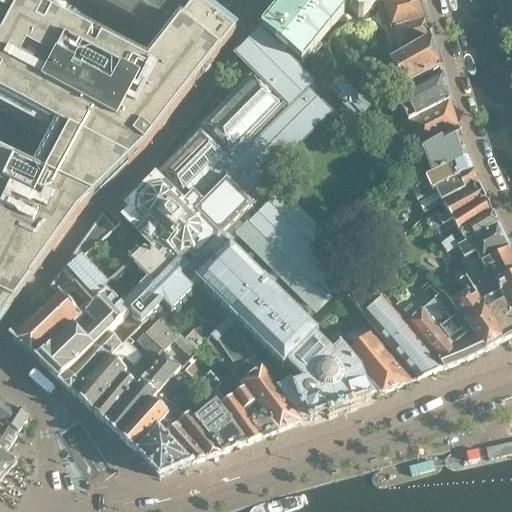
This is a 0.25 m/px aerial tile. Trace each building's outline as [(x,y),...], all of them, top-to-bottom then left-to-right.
[(0,0),(0,324),(38,271),(54,249),(79,215),(91,203),(108,186),(144,152),(152,141),(163,126),(170,119),(235,37),(199,7),(198,9),(195,9),(194,8),(167,42),(167,43),(84,0),(0,0)] [(84,0),(167,43),(167,42),(194,8),(195,9),(198,9),(199,7),(196,5),(200,0),(84,0)] [(286,0),(260,32),(261,32),(293,59),(299,64),(301,66),(302,64),(303,65),(348,11),(357,18),(362,19),(375,3),(382,1),(386,0),(286,0)] [(418,0),(386,0),(382,1),(390,28),(424,19),(418,0)] [(424,19),(390,28),(393,38),(399,57),(406,52),(429,39),(428,38),(430,37),(424,19)] [(406,52),(399,57),(389,63),(397,75),(405,88),(439,70),(430,37),(428,38),(429,39),(406,52)] [(264,282),(272,288),(286,275),(321,310),(335,296),(337,300),(360,277),(265,184),(336,112),(293,70),(299,64),(293,59),(288,65),(266,43),(242,67),(253,77),(283,107),(254,136),(264,145),(226,182),(252,207),(220,238),(230,248),(244,233),(279,268),(266,282),(265,281),(264,282)] [(340,76),(326,87),(358,120),(371,108),(353,90),(340,76)] [(394,100),(407,122),(449,102),(442,77),(438,78),(438,76),(394,100)] [(120,304),(118,305),(128,314),(127,315),(128,316),(120,324),(121,325),(132,336),(139,328),(140,329),(162,306),(171,314),(192,293),(184,284),(190,278),(229,316),(228,317),(237,325),(283,370),(286,367),(303,384),(295,387),(291,388),(301,411),(294,413),(300,423),(303,422),(307,420),(307,421),(309,420),(310,422),(313,420),(313,422),(317,420),(318,419),(318,418),(323,416),(323,417),(325,416),(325,417),(326,416),(328,420),(334,417),(341,414),(348,411),(349,412),(355,410),(354,406),(355,406),(355,405),(363,402),(364,403),(368,402),(367,401),(371,399),(370,398),(378,395),(378,396),(379,396),(361,372),(347,356),(340,349),(334,356),(316,338),(319,335),(273,290),(273,289),(272,288),(264,282),(230,248),(220,238),(252,207),(226,182),(264,145),(254,136),(283,107),(253,77),(200,130),(155,176),(123,208),(128,213),(120,220),(135,236),(146,248),(130,263),(107,284),(103,288),(105,290),(132,265),(147,281),(124,305),(121,303),(120,304)] [(449,102),(407,122),(423,149),(458,130),(449,102)] [(421,150),(421,151),(431,176),(468,160),(458,130),(423,149),(421,150)] [(416,202),(420,200),(431,193),(473,173),(468,160),(431,176),(409,187),(416,202)] [(431,193),(420,200),(423,208),(424,208),(427,213),(440,204),(477,185),(473,173),(431,193)] [(409,189),(407,181),(394,191),(400,199),(411,192),(409,189)] [(443,207),(448,215),(441,219),(436,216),(425,223),(431,233),(451,220),(485,201),(479,188),(443,207)] [(485,201),(451,220),(431,233),(440,246),(451,238),(446,231),(454,225),(460,234),(492,214),(485,201)] [(102,217),(69,263),(62,273),(50,290),(56,294),(68,282),(71,286),(74,284),(94,306),(106,294),(103,289),(103,288),(107,284),(82,259),(120,227),(108,213),(102,217)] [(492,214),(460,234),(462,240),(454,244),(451,238),(440,246),(446,255),(497,225),(492,214)] [(495,284),(511,276),(511,255),(497,225),(446,255),(448,259),(461,266),(472,281),(467,284),(478,303),(498,291),(495,284)] [(511,276),(495,284),(501,296),(511,318),(511,276)] [(463,294),(448,304),(484,353),(497,347),(503,343),(503,342),(485,314),(483,310),(478,303),(467,284),(465,280),(457,285),(463,294)] [(347,298),(362,317),(379,337),(378,338),(397,359),(416,383),(417,382),(443,371),(404,326),(380,299),(366,282),(347,298)] [(11,339),(10,339),(37,363),(73,329),(81,320),(75,314),(86,304),(75,291),(64,302),(56,294),(13,336),(11,335),(9,337),(11,339)] [(73,329),(37,363),(59,383),(75,399),(121,347),(108,336),(120,324),(128,316),(127,315),(128,314),(118,305),(106,294),(94,306),(85,316),(96,328),(83,340),(73,329)] [(442,294),(421,311),(465,362),(481,355),(484,353),(448,304),(442,294)] [(494,309),(485,314),(503,342),(511,337),(511,318),(501,296),(498,297),(497,295),(489,300),(494,309)] [(421,311),(404,326),(443,371),(465,362),(421,311)] [(160,321),(145,336),(161,352),(164,353),(174,344),(179,339),(160,321)] [(330,339),(347,356),(361,372),(379,396),(411,384),(393,362),(370,335),(368,336),(359,326),(345,339),(338,331),(330,339)] [(217,343),(235,369),(250,358),(230,330),(217,343)] [(143,335),(136,343),(154,359),(161,352),(145,336),(143,335)] [(179,339),(174,344),(188,357),(193,352),(179,339)] [(121,347),(75,399),(92,414),(124,377),(126,375),(118,367),(124,360),(133,368),(142,357),(125,342),(121,347)] [(137,389),(104,425),(118,439),(150,402),(151,403),(173,379),(180,371),(163,356),(158,362),(140,382),(138,382),(134,387),(137,389)] [(239,368),(233,372),(242,384),(260,370),(250,358),(239,368)] [(416,383),(397,359),(393,362),(411,384),(416,383)] [(204,378),(187,363),(181,370),(198,385),(206,395),(219,386),(209,373),(204,378)] [(261,369),(260,370),(242,384),(240,385),(244,391),(255,406),(261,414),(276,434),(301,424),(301,423),(303,422),(300,423),(294,413),(293,414),(276,391),(277,391),(261,369)] [(150,402),(118,439),(135,454),(158,429),(168,418),(158,409),(164,402),(164,403),(170,397),(176,384),(178,383),(180,385),(187,377),(180,371),(173,379),(151,403),(150,402)] [(124,377),(92,414),(104,425),(137,389),(124,377)] [(289,381),(277,391),(276,391),(293,414),(294,413),(301,411),(291,388),(295,387),(289,381)] [(244,391),(232,400),(243,414),(255,406),(244,391)] [(232,400),(220,409),(225,416),(247,447),(261,440),(248,423),(249,423),(243,414),(232,400)] [(0,430),(4,434),(7,429),(18,436),(27,421),(0,401),(0,430)] [(216,404),(194,422),(221,457),(223,456),(223,455),(231,452),(232,453),(241,449),(241,448),(245,447),(247,447),(225,416),(220,409),(216,404)] [(168,417),(177,427),(206,461),(221,457),(194,422),(189,416),(185,420),(175,409),(168,417)] [(248,423),(261,440),(262,440),(263,440),(263,439),(267,438),(268,438),(268,437),(276,434),(261,414),(248,423)] [(158,429),(165,437),(192,466),(206,461),(177,427),(168,417),(168,418),(158,429)] [(0,453),(5,457),(18,436),(7,429),(4,434),(0,430),(0,453)] [(158,429),(135,454),(149,469),(159,479),(172,474),(171,473),(179,470),(180,471),(192,466),(191,466),(192,466),(165,437),(158,429)] [(0,485),(17,466),(5,457),(0,453),(0,485)]
